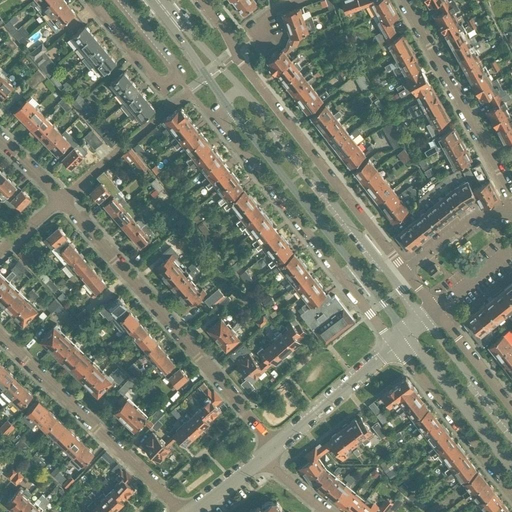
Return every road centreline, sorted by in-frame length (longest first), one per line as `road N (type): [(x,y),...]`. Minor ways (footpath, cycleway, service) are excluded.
road 1 (residential): [(274,446),(61,200)]
road 2 (tertiary): [(425,321),(241,89)]
road 3 (tertiary): [(224,103),(407,335)]
road 4 (residential): [(221,123),(395,346)]
road 5 (residential): [(403,269),(232,46)]
road 6 (residential): [(0,338),(180,511)]
road 7 (residential): [(403,0),(511,197)]
road 8 (residential): [(89,0),(162,84),(175,75),(171,62),(120,0)]
road 9 (residential): [(395,346),(511,493)]
road 10 (tertiary): [(407,335),(511,467)]
road 11 (residential): [(274,446),(395,346)]
road 12 (tertiary): [(511,431),(425,321)]
road 13 (residential): [(511,211),(473,215),(403,269)]
road 14 (residential): [(511,408),(436,313)]
